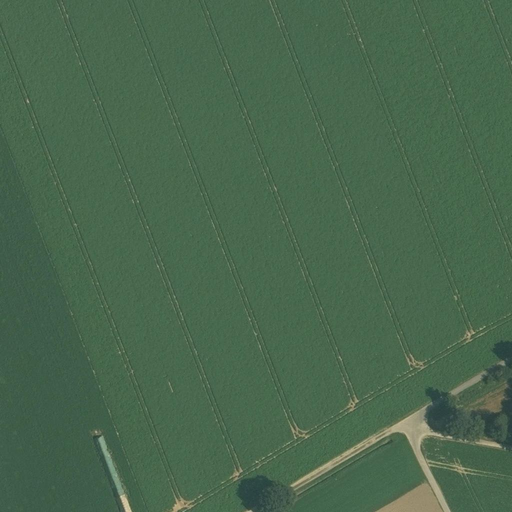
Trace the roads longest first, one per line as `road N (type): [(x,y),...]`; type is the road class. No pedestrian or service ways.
road 1 (track): [(250,511),(405,419)]
road 2 (track): [(405,419),(511,358)]
